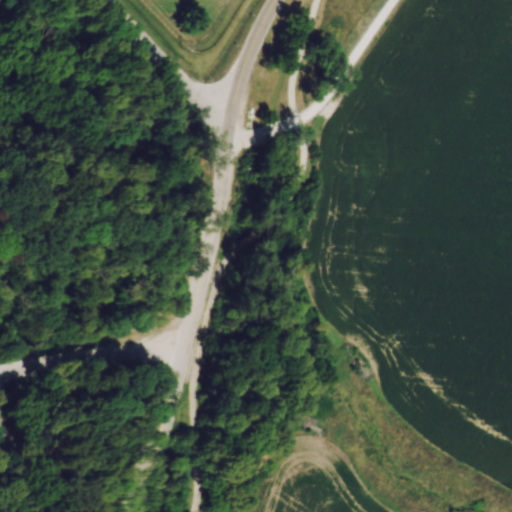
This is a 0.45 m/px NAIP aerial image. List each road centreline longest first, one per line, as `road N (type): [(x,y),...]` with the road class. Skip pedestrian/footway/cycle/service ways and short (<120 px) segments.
road 1 (tertiary): [(147,511),(215,221)]
road 2 (residential): [(181,355),(153,351),(0,378)]
road 3 (tertiary): [(231,126),(105,0)]
road 4 (track): [(67,511),(102,399),(98,382),(70,376)]
road 5 (track): [(136,115),(0,30)]
road 6 (tertiary): [(231,126),(246,59),(276,0)]
road 7 (residential): [(0,398),(49,475),(42,511)]
